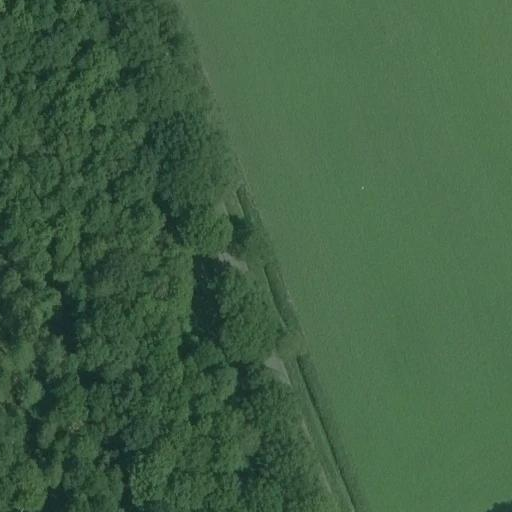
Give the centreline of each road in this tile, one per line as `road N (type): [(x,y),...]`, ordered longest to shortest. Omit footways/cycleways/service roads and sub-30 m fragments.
road 1 (tertiary): [(327,511),(136,0)]
road 2 (track): [(42,511),(0,337)]
